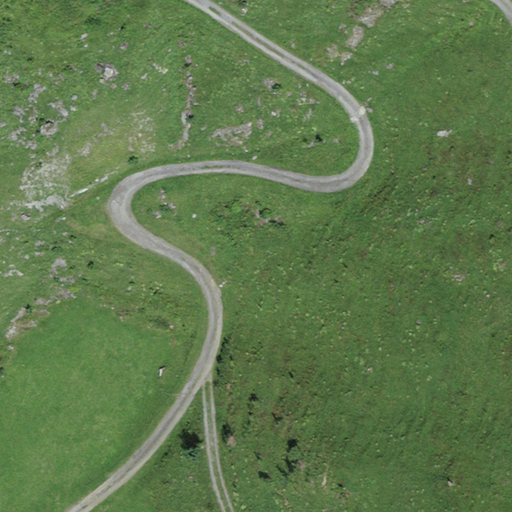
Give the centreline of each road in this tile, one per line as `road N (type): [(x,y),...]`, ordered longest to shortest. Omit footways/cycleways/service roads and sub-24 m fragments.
road 1 (track): [(194,0),(321,82),(353,112),(364,145),(356,170),(329,185),(224,169),(126,186),(117,209),(130,234),(204,278),(216,315),(189,397),(126,473),(79,511)]
road 2 (track): [(204,359),(209,430),(229,511)]
